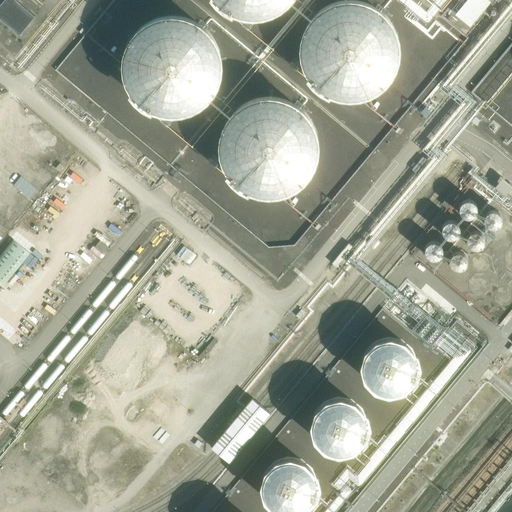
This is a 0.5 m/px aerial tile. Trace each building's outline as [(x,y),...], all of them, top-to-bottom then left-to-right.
[(36,17),(15,0),(4,0),(0,5),(0,18),(20,35),(36,17)] [(215,0),(222,7),(232,13),(248,16),(258,15),(271,9),(281,0),(215,0)] [(470,25),(492,1),(490,0),(466,0),(456,11),(470,25)] [(362,13),(349,11),(334,14),(323,20),(316,27),(310,37),(307,50),(308,66),(314,78),(323,87),(333,93),(349,96),(359,95),(372,90),(382,80),(389,68),(392,54),(390,40),(383,27),(373,19),(362,13)] [(180,30),(167,28),(152,30),(141,36),(134,43),(128,54),(124,67),(126,83),(132,95),(141,104),(151,110),(166,113),(177,112),(190,106),(200,97),(207,84),(210,71),(207,57),(201,44),(191,35),(180,30)] [(72,67),(118,67),(118,59),(88,35),(84,35),(56,71),(52,67),(50,67),(50,75),(57,75),(62,70),(62,77),(67,77),(70,80),(70,78),(78,78),(78,72),(72,72),(72,67)] [(511,42),(487,74),(511,73),(511,42)] [(443,81),(447,76),(439,70),(413,104),(428,116),(450,87),(443,81)] [(108,113),(106,89),(101,89),(101,96),(99,96),(101,114),(95,114),(96,118),(102,118),(102,113),(108,113)] [(276,112),(263,109),(249,112),(238,118),(230,125),(224,136),(221,149),(223,165),(229,177),(237,186),(247,191),(263,195),(273,193),(286,188),(296,179),(304,166),(306,153),(304,139),(297,126),(288,117),(276,112)] [(417,174),(427,160),(422,156),(412,169),(417,174)] [(60,163),(56,168),(60,171),(64,166),(60,163)] [(28,205),(47,182),(28,167),(9,191),(28,205)] [(511,183),(503,177),(495,186),(506,194),(511,185),(511,183)] [(464,215),(465,215),(466,216),(467,216),(469,216),(470,216),(471,216),(472,215),(473,215),(474,214),(475,213),(476,212),(476,211),(477,210),(477,209),(477,207),(477,206),(477,205),(476,204),(476,203),(475,202),(474,201),(473,200),(472,200),(471,199),(470,199),(469,199),(467,199),(466,199),(465,200),(464,200),(463,201),(462,202),(461,203),(461,204),(460,205),(460,206),(460,208),(460,209),(460,210),(461,211),(461,212),(462,213),(463,214),(464,215)] [(0,205),(0,211),(14,221),(17,217),(0,205)] [(489,227),(490,227),(491,228),(492,228),(493,228),(495,228),(496,227),(497,227),(498,226),(499,226),(500,225),(501,224),(501,223),(502,222),(502,220),(502,219),(502,218),(502,217),(501,216),(501,215),(500,214),(499,213),(498,212),(497,211),(496,211),(495,211),(493,211),(492,211),(491,211),(490,211),(489,212),(488,213),(487,214),(486,215),(485,216),(485,217),(485,218),(485,219),(485,221),(485,222),(485,223),(486,224),(487,225),(488,226),(489,227)] [(446,237),(447,238),(448,238),(450,239),(451,239),(452,238),(454,238),(455,238),(456,237),(457,236),(458,235),(459,234),(459,233),(460,232),(460,231),(460,229),(460,228),(460,227),(459,226),(459,225),(458,224),(457,223),(456,222),(455,221),(454,221),(452,220),(451,220),(450,220),(448,221),(447,221),(446,222),(445,223),(444,223),(443,225),(442,226),(442,227),(442,228),(442,230),(442,231),(442,232),(442,233),(443,235),(444,236),(445,237),(446,237)] [(472,247),(473,248),(474,248),(475,248),(477,248),(478,248),(479,248),(480,248),(481,247),(482,246),(483,245),(484,244),(484,243),(485,242),(485,241),(485,240),(485,239),(485,237),(484,236),(484,235),(483,234),(482,233),(481,233),(480,232),(479,232),(478,231),(477,231),(475,231),(474,231),(473,232),(472,232),(471,233),(470,234),(469,235),(468,236),(468,237),(468,239),(468,240),(468,241),(468,242),(469,244),(469,245),(470,246),(471,246),(472,247)] [(0,280),(5,284),(30,253),(13,239),(0,255),(0,280)] [(429,257),(430,258),(431,258),(433,258),(434,258),(435,258),(436,258),(437,257),(438,257),(439,256),(440,255),(441,254),(442,253),(442,252),(442,251),(442,250),(442,249),(442,247),(442,246),(441,245),(440,244),(439,243),(437,242),(436,241),(435,241),(434,241),(433,241),(431,241),(430,242),(429,242),(428,243),(427,244),(426,245),(426,246),(425,247),(425,249),(425,250),(425,251),(425,252),(426,253),(426,255),(427,256),(428,256),(429,257)] [(184,259),(192,259),(192,248),(183,248),(184,259)] [(454,268),(455,268),(457,269),(458,269),(459,269),(460,269),(461,268),(463,268),(464,267),(465,267),(465,266),(466,265),(467,264),(467,263),(467,261),(467,260),(467,259),(467,258),(467,257),(466,256),(465,255),(465,254),(464,253),(463,252),(461,252),(460,252),(459,252),(458,252),(456,252),(455,252),(454,253),(453,254),(452,255),(451,256),(451,257),(450,258),(450,259),(450,260),(450,262),(450,263),(451,264),(452,265),(452,266),(453,267),(454,268)] [(286,259),(274,258),(273,274),(283,275),(283,267),(291,268),(292,258),(290,258),(290,253),(286,253),(286,259)] [(375,391),(379,393),(383,394),(387,395),(391,395),(395,395),(399,394),(402,392),(406,390),(409,388),(412,385),(414,382),(416,378),(417,375),(418,371),(418,367),(418,363),(417,359),(416,356),(414,352),(412,349),(409,346),(406,343),(402,341),(399,340),(394,339),(390,338),(386,339),(382,340),(378,341),(375,343),(371,345),(368,348),(366,352),(364,355),(362,359),(362,363),(361,367),(362,371),(363,375),(364,379),(366,383),(369,386),(372,389),(375,391)] [(210,445),(228,461),(270,411),(252,396),(210,445)] [(326,452),(330,454),(334,455),(338,456),(342,456),(346,455),(350,454),(354,453),(357,451),(360,448),(363,445),(365,442),(367,439),(368,435),(369,431),(369,427),(369,424),(368,420),(367,416),(365,413),(363,409),(360,407),(357,404),(353,402),(350,400),(346,399),(341,399),(337,399),(333,400),(329,401),(326,403),(322,406),(319,409),(317,412),(315,416),(314,420),(313,424),(312,428),(313,432),(314,436),(315,440),(317,443),(320,447),(323,449),(326,452)] [(272,511),(306,511),(309,510),(312,507),(314,504),(316,501),(317,497),(318,493),(318,489),(318,485),(317,482),(316,478),(314,474),(312,471),(309,468),(306,466),(302,464),(298,462),(294,461),(290,461),(286,461),(282,462),(278,463),(274,465),(271,468),(268,471),(266,474),(264,478),(262,481),(261,486),(261,490),(261,494),(262,498),(264,502),(266,505),(269,508),(272,511)]
